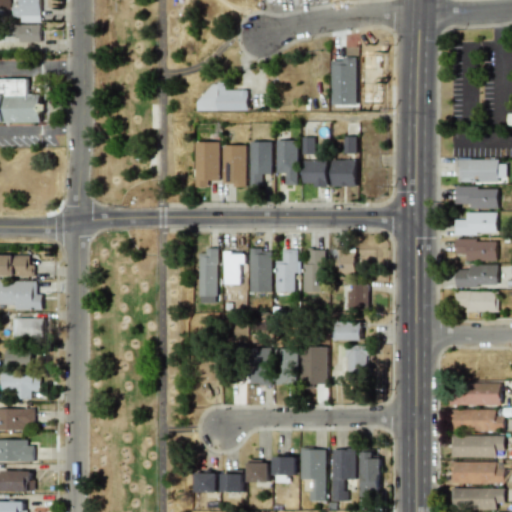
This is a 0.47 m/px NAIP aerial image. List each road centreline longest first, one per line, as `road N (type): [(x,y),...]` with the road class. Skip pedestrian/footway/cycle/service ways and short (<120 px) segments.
road 1 (secondary): [(411,511),(410,55),(422,0)]
road 2 (residential): [(75,511),(76,0)]
road 3 (residential): [(0,221),(411,219)]
road 4 (residential): [(259,36),(351,16),(511,14)]
road 5 (residential): [(223,428),(256,420),(411,421)]
